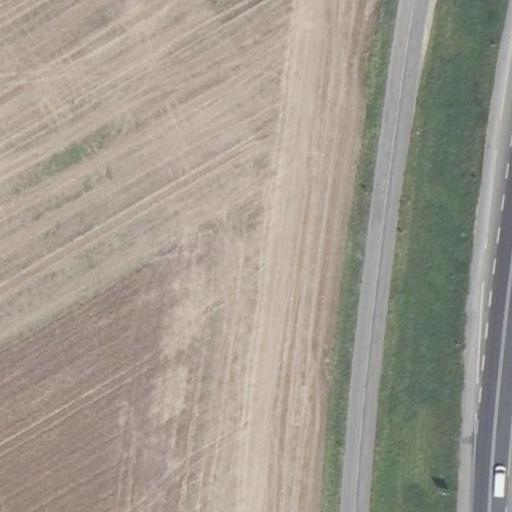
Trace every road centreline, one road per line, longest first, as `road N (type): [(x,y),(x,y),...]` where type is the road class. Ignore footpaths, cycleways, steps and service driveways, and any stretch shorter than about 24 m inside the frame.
road 1 (tertiary): [(414,0),(367,355),(356,511)]
road 2 (primary): [(491,511),(511,283)]
